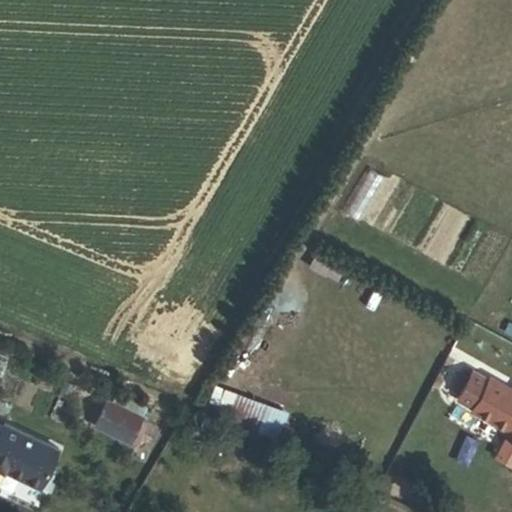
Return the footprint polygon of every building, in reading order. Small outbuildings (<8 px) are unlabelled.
[(511,322),(505,318),(500,328),(511,334),(511,322)] [(511,384),(492,373),(474,406),(511,426),(509,430),(511,432),(511,384)] [(288,408),(227,386),(217,413),(278,436),(288,408)] [(148,433),(127,425),(117,451),(138,459),(148,433)] [(146,462),(156,436),(148,433),(138,459),(146,462)] [(75,466),(17,444),(2,483),(60,506),(75,466)]
